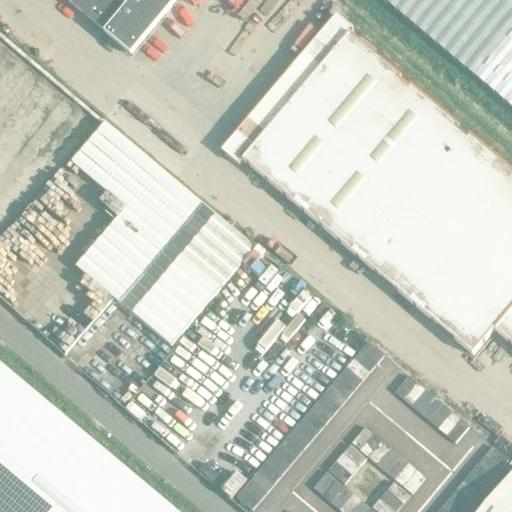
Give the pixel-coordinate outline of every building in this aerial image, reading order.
[(63,0),(132,56),(175,4),(178,0),(63,0)] [(511,0),(378,0),(434,47),(511,111),(511,0)] [(476,357),(496,333),(511,347),(511,171),(353,37),(358,31),(341,17),(319,43),(339,60),(262,151),(242,134),(225,154),(239,165),(244,160),(250,166),(476,357)] [(106,126),(72,165),(127,211),(77,269),(119,305),(169,247),(180,256),(131,315),(171,348),(221,290),(255,251),(106,126)] [(369,342),(243,491),(259,505),(385,356),(369,342)] [(172,511),(0,367),(0,511),(172,511)] [(410,377),(396,393),(463,449),(476,433),(410,377)] [(376,418),(362,434),(428,490),(442,474),(376,418)] [(511,463),(501,454),(452,511),(480,511),(511,474),(511,463)] [(390,461),(370,486),(386,500),(407,475),(390,461)] [(395,511),(338,463),(325,479),(363,511),(395,511)] [(511,511),(511,478),(483,511),(511,511)] [(411,479),(390,504),(400,511),(410,511),(427,492),(411,479)]
